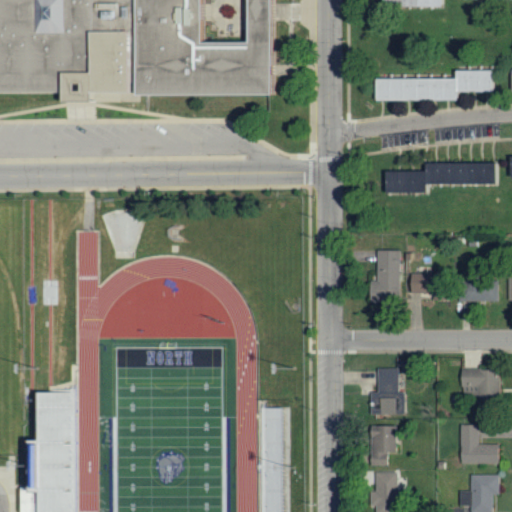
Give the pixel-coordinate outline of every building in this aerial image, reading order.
[(0,0),(277,0),(278,94),(142,95),(142,104),(65,104),(65,93),(0,93),(0,0)] [(499,91),(499,69),(462,69),(462,77),(383,77),(383,100),(463,99),(463,91),(499,91)] [(503,184),(502,163),(433,164),(433,172),(392,173),(393,193),(434,193),(434,185),(503,184)] [(404,250),(382,251),(382,280),(376,280),(376,302),(405,301),(404,250)] [(438,301),(452,300),(451,273),(413,274),(413,294),(438,293),(438,301)] [(463,301),(501,302),(501,282),(464,281),(463,301)] [(375,414),(401,415),(401,405),(409,405),(409,392),(403,392),(403,368),(383,368),(383,393),(375,393),(375,414)] [(502,368),(468,369),(468,394),(483,394),(484,410),(504,409),(502,368)] [(290,511),(290,407),(263,407),(263,511),(290,511)] [(401,452),(401,425),(375,426),(376,463),(393,463),(393,452),(401,452)] [(482,425),(464,425),(465,463),(503,463),(503,444),(483,444),(482,425)] [(402,511),(404,472),(384,472),(383,511),(402,511)] [(497,511),(498,494),(503,494),(503,475),(475,474),(474,511),(497,511)] [(22,488),(22,511),(43,511),(43,487),(22,488)]
